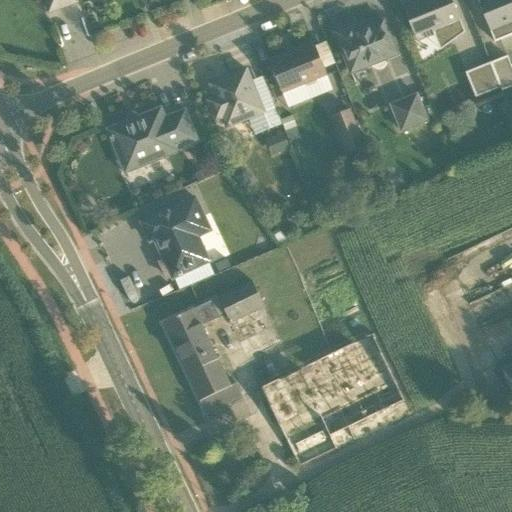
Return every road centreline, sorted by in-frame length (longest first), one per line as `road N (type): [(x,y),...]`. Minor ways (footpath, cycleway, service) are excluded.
road 1 (unclassified): [(0,121),(291,0)]
road 2 (primary): [(183,511),(88,309)]
road 3 (primary): [(88,309),(0,122)]
road 4 (primary): [(0,183),(18,220),(88,309)]
